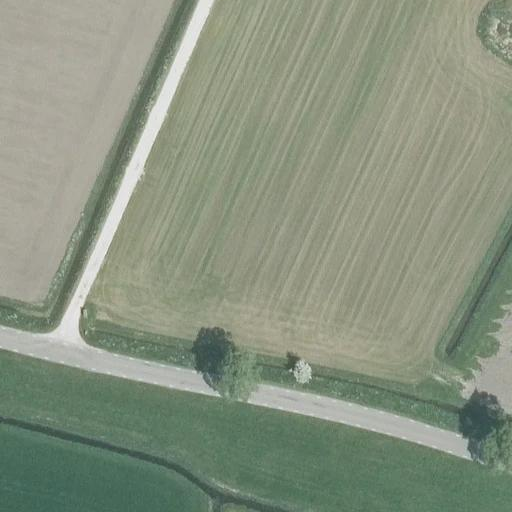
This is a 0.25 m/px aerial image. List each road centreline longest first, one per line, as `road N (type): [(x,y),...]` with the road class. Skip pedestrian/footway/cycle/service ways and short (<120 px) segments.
road 1 (tertiary): [(511,464),(371,420),(0,337)]
road 2 (track): [(57,352),(206,0)]
